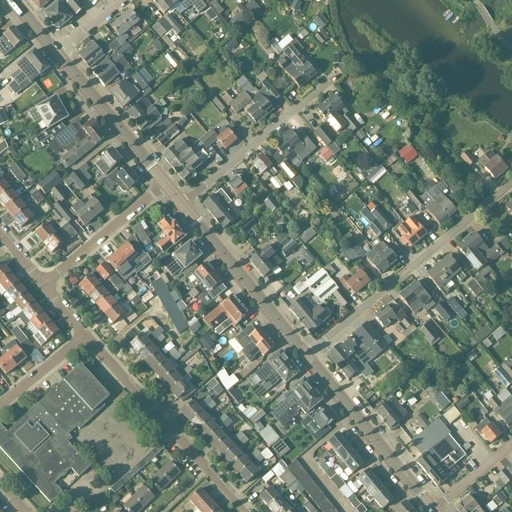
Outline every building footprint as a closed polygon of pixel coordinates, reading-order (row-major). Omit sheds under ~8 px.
[(31,0),(40,10),(46,4),(47,5),(48,4),(52,0),(31,0)] [(64,10),(70,18),(74,14),(76,16),(85,9),(77,0),(70,0),(66,4),(68,7),(64,10)] [(173,7),(166,0),(152,0),(164,15),(173,7)] [(200,0),(166,0),(173,7),(180,15),(185,10),(186,11),(192,6),(199,14),(206,7),(200,0)] [(298,10),(302,4),(297,0),(292,7),(298,10)] [(252,15),(261,9),(255,1),(246,7),(252,15)] [(70,18),(64,10),(58,3),(44,15),(56,29),(60,30),(72,20),(70,18)] [(212,22),(218,17),(211,9),(205,14),(212,22)] [(136,29),(134,26),(139,22),(131,12),(121,20),(129,30),(135,36),(140,32),(137,28),(136,29)] [(244,14),(237,16),(239,23),(246,22),(244,14)] [(183,30),(169,15),(164,20),(163,19),(152,29),(184,65),(188,61),(187,61),(189,59),(178,47),(183,43),(176,36),(183,30)] [(328,24),(320,15),(314,21),(322,29),(328,24)] [(129,30),(121,20),(111,27),(119,37),(116,39),(122,47),(126,44),(124,42),(128,38),(125,34),(129,30)] [(254,36),(265,49),(271,44),(256,25),(251,29),(255,35),(254,36)] [(24,41),(23,40),(24,39),(20,34),(19,35),(13,28),(4,36),(0,39),(0,42),(1,44),(0,44),(0,52),(4,57),(14,49),(24,41)] [(329,38),(320,29),(318,31),(319,32),(314,37),(322,45),(329,38)] [(96,43),(94,45),(93,43),(78,55),(89,69),(104,57),(113,50),(104,39),(98,45),(96,43)] [(292,64),(300,57),(298,54),(303,50),(295,39),(281,50),(292,64)] [(239,45),(234,40),(230,44),(234,49),(239,45)] [(127,44),(92,73),(104,87),(130,66),(124,59),(133,51),(127,44)] [(11,78),(16,83),(11,87),(17,95),(40,76),(49,69),(34,51),(25,59),(16,67),(20,71),(11,78)] [(300,57),(292,64),(293,64),(308,82),(316,75),(301,56),(300,57)] [(292,64),(289,66),(282,58),(277,62),(284,71),(293,81),(291,83),(293,86),(296,85),(299,89),(308,82),(293,64),(292,64)] [(201,74),(195,71),(192,77),(198,80),(201,74)] [(136,73),(125,82),(110,94),(122,109),(123,108),(127,114),(145,99),(144,98),(151,92),(136,73)] [(237,82),(247,94),(254,88),(244,76),(237,82)] [(261,83),(276,101),(283,95),(268,78),(261,83)] [(255,88),(247,95),(255,106),(265,117),(273,110),(270,106),(273,104),(269,100),(267,102),(264,99),(255,88)] [(255,106),(247,95),(244,92),(233,102),(225,91),(212,102),(221,113),(229,106),(236,115),(243,109),(247,113),(250,117),(248,119),(251,122),(253,120),(256,124),(265,117),(255,106)] [(381,97),(380,99),(374,93),(369,97),(374,103),(381,111),(390,103),(387,99),(384,101),(381,97)] [(359,126),(343,107),(334,96),(325,103),(345,127),(351,133),(359,126)] [(189,106),(198,106),(198,98),(189,97),(189,106)] [(41,119),(61,107),(62,105),(59,99),(57,99),(56,98),(36,109),(41,119)] [(145,99),(127,114),(134,123),(152,107),(145,99)] [(207,99),(198,106),(196,107),(201,114),(212,106),(207,99)] [(157,103),(152,107),(134,123),(141,131),(145,128),(149,131),(154,126),(161,121),(162,109),(157,103)] [(345,127),(325,103),(317,110),(327,122),(337,134),(345,127)] [(61,107),(41,119),(48,130),(68,118),(67,117),(68,115),(65,109),(63,109),(61,107)] [(0,126),(9,122),(3,110),(0,110),(0,126)] [(177,123),(157,140),(163,147),(180,133),(177,130),(188,120),(190,122),(194,119),(189,113),(177,123)] [(93,121),(83,129),(79,124),(82,122),(79,119),(54,139),(64,152),(65,151),(68,154),(61,159),(68,169),(96,146),(104,139),(97,131),(100,130),(93,121)] [(157,140),(177,123),(173,119),(170,122),(168,119),(155,129),(161,136),(156,140),(157,140)] [(335,140),(324,126),(315,134),(330,151),(335,147),(332,143),(335,140)] [(222,136),(219,139),(211,130),(207,134),(214,143),(217,141),(225,150),(237,141),(228,131),(224,127),(218,131),(222,136)] [(403,131),(399,135),(401,136),(395,141),(399,146),(408,137),(403,131)] [(297,133),(294,135),(291,132),(282,139),(301,161),(309,154),(306,150),(297,140),(300,137),(297,133)] [(214,143),(207,134),(198,141),(206,150),(214,143)] [(30,141),(35,147),(43,142),(38,136),(30,141)] [(180,142),(174,147),(172,144),(161,154),(163,157),(162,157),(169,165),(188,150),(192,147),(185,138),(181,142),(180,142)] [(301,161),(282,139),(274,146),(289,164),(281,170),(299,191),(303,187),(299,181),(301,180),(293,170),(297,168),(300,166),(302,163),(301,162),(301,161)] [(392,144),(375,158),(381,166),(385,163),(394,155),(398,151),(392,144)] [(400,151),(404,155),(409,151),(405,146),(400,151)] [(176,173),(183,181),(184,181),(188,186),(195,180),(191,175),(201,166),(216,154),(211,148),(205,153),(203,150),(196,156),(194,157),(190,161),(176,173)] [(324,148),(319,153),(326,160),(331,156),(324,148)] [(188,150),(169,165),(176,173),(190,161),(194,157),(196,156),(191,149),(189,151),(188,150)] [(112,150),(101,160),(94,165),(99,171),(104,176),(110,171),(122,161),(112,150)] [(475,161),(467,152),(460,158),(468,167),(475,161)] [(507,170),(497,158),(493,161),(486,154),(478,161),(484,169),(485,168),(495,180),(507,170)] [(394,155),(385,163),(388,167),(398,159),(394,155)] [(277,174),(271,167),(272,167),(262,156),(253,164),(262,175),(267,180),(270,177),(272,179),(277,174)] [(0,165),(2,168),(8,163),(4,158),(0,160),(0,165)] [(378,168),(373,161),(354,179),(358,184),(369,174),(370,175),(378,168)] [(26,178),(15,164),(9,170),(20,183),(26,178)] [(85,164),(77,170),(82,176),(90,169),(85,164)] [(367,179),(373,186),(387,173),(381,167),(367,179)] [(45,195),(66,177),(59,168),(54,172),(53,171),(37,185),(45,195)] [(112,174),(107,178),(114,186),(116,185),(123,192),(126,192),(129,190),(139,182),(128,168),(120,175),(117,170),(112,174)] [(81,178),(76,173),(70,178),(75,184),(82,192),(88,186),(81,178)] [(288,181),(281,173),(276,177),(283,185),(288,181)] [(238,177),(228,185),(237,197),(242,193),(241,192),(247,188),(238,177)] [(1,179),(0,180),(0,196),(9,189),(1,179)] [(433,201),(448,219),(456,212),(453,209),(456,206),(453,202),(450,204),(435,186),(426,193),(433,201)] [(59,202),(66,211),(61,204),(67,199),(57,187),(51,192),(59,202)] [(426,193),(421,187),(426,194),(421,198),(418,197),(412,190),(406,194),(420,211),(425,208),(439,226),(448,219),(433,201),(426,193)] [(9,189),(0,196),(0,201),(6,208),(17,199),(9,189)] [(221,190),(214,196),(203,205),(213,218),(231,202),(221,190)] [(34,201),(41,196),(37,191),(30,197),(34,201)] [(41,196),(34,201),(38,206),(45,200),(41,196)] [(84,207),(94,219),(103,211),(94,199),(93,200),(89,196),(85,200),(88,204),(84,207)] [(273,212),(280,207),(272,197),(265,203),(273,212)] [(25,209),(17,199),(6,208),(14,218),(25,209)] [(66,211),(59,202),(54,206),(56,209),(61,215),(66,211)] [(231,202),(213,218),(224,230),(242,215),(231,202)] [(370,213),(386,231),(386,232),(393,226),(377,208),(376,209),(371,203),(367,207),(371,213),(370,213)] [(94,219),(84,207),(80,210),(77,206),(73,210),(76,214),(75,215),(84,226),(94,219)] [(336,219),(343,212),(337,206),(330,212),(336,219)] [(25,209),(14,218),(22,228),(33,219),(25,209)] [(61,215),(56,209),(52,212),(60,222),(58,224),(61,229),(67,223),(61,215)] [(377,239),(386,231),(370,213),(366,216),(372,223),(367,227),(376,238),(369,244),(389,268),(398,261),(395,257),(397,255),(394,251),(391,253),(383,243),(382,244),(377,239)] [(414,228),(410,230),(410,231),(419,241),(421,240),(422,241),(426,238),(425,237),(427,235),(422,229),(424,226),(416,216),(409,222),(414,228)] [(150,242),(148,238),(150,237),(146,230),(147,229),(143,222),(139,224),(131,229),(139,243),(149,259),(161,251),(163,255),(174,247),(185,237),(173,223),(173,224),(168,218),(158,226),(163,232),(150,242)] [(251,218),(238,228),(244,235),(257,224),(251,218)] [(55,234),(43,244),(52,254),(53,253),(56,256),(61,251),(58,248),(63,244),(58,238),(72,228),(68,223),(61,229),(55,234)] [(43,244),(55,234),(46,224),(35,234),(43,244)] [(394,233),(400,240),(401,239),(401,238),(402,237),(412,248),(413,246),(414,247),(418,244),(417,243),(419,241),(410,231),(410,230),(405,224),(394,233)] [(311,227),(300,238),(306,244),(317,234),(311,227)] [(342,238),(362,261),(366,257),(365,257),(366,256),(359,248),(360,247),(348,233),(342,238)] [(474,233),(465,240),(484,262),(496,252),(500,256),(506,252),(498,243),(489,251),(474,233)] [(285,238),(270,250),(267,246),(256,256),(253,252),(247,257),(250,260),(249,262),(256,270),(274,255),(289,242),(285,238)] [(293,241),(281,252),(286,258),(298,247),(298,246),(301,243),(298,240),(295,243),(293,241)] [(457,247),(477,272),(486,265),(484,262),(465,240),(457,247)] [(174,257),(163,266),(172,277),(184,268),(185,269),(201,256),(190,243),(174,257)] [(369,244),(374,250),(366,257),(381,275),(389,268),(369,244)] [(127,245),(117,253),(127,264),(136,256),(141,262),(146,257),(139,245),(132,251),(127,245)] [(342,249),(346,253),(343,256),(350,264),(353,261),(357,265),(353,269),(358,275),(354,278),(362,288),(364,287),(365,288),(368,285),(368,284),(370,282),(365,277),(368,275),(359,264),(362,261),(347,245),(342,249)] [(127,264),(117,253),(107,262),(117,273),(127,264)] [(281,263),(274,255),(256,270),(264,278),(265,277),(269,282),(275,277),(271,272),(281,263)] [(466,278),(460,271),(448,257),(437,266),(449,280),(455,276),(460,282),(466,278)] [(0,281),(10,273),(2,263),(0,264),(0,281)] [(90,276),(79,286),(88,295),(99,286),(105,281),(107,279),(110,283),(117,277),(114,274),(114,273),(105,263),(96,271),(90,276)] [(190,287),(193,291),(214,273),(207,263),(200,269),(194,263),(183,273),(189,280),(196,274),(198,277),(191,284),(192,285),(190,287)] [(332,276),(336,273),(330,264),(326,268),(332,276)] [(449,280),(437,266),(426,275),(439,289),(445,296),(450,292),(444,285),(449,280)] [(314,296),(312,299),(308,294),(290,310),(300,322),(318,307),(318,306),(332,295),(339,289),(322,269),(308,281),(306,278),(294,287),(300,295),(307,288),(314,296)] [(151,284),(161,278),(157,272),(148,279),(151,284)] [(18,283),(10,273),(0,281),(0,286),(5,293),(18,283)] [(193,291),(190,294),(189,295),(193,300),(200,294),(204,298),(208,294),(214,301),(227,290),(221,283),(222,282),(214,273),(193,291)] [(473,280),(483,292),(489,286),(483,278),(479,274),(473,280)] [(354,278),(350,281),(345,276),(338,281),(347,292),(350,289),(355,295),(357,293),(358,294),(361,291),(360,290),(362,288),(354,278)] [(117,277),(110,283),(114,288),(121,282),(117,277)] [(161,278),(151,284),(154,289),(164,284),(161,278)] [(476,297),(483,292),(473,280),(467,286),(476,297)] [(121,282),(114,288),(119,292),(125,286),(121,282)] [(415,282),(407,289),(422,308),(431,300),(415,282)] [(18,283),(5,293),(14,303),(26,293),(18,283)] [(124,287),(128,294),(134,290),(129,284),(124,287)] [(167,289),(164,284),(154,289),(157,295),(167,289)] [(99,286),(88,295),(96,305),(107,295),(99,286)] [(141,298),(151,293),(148,287),(138,292),(141,298)] [(170,295),(167,289),(157,295),(160,300),(170,295)] [(350,302),(339,289),(332,295),(343,308),(350,302)] [(422,308),(407,289),(399,296),(414,314),(422,308)] [(12,313),(18,308),(22,313),(34,302),(26,293),(14,303),(8,308),(12,313)] [(116,305),(107,295),(96,305),(105,315),(116,305)] [(173,300),(170,295),(160,300),(163,306),(173,300)] [(141,300),(137,296),(131,302),(134,306),(141,300)] [(210,321),(214,326),(229,315),(240,305),(233,297),(214,312),(216,316),(210,321)] [(461,309),(452,298),(445,304),(454,315),(461,309)] [(173,300),(163,306),(166,311),(176,305),(173,300)] [(385,307),(380,312),(379,311),(377,311),(374,313),(374,315),(375,316),(374,317),(385,329),(396,319),(399,323),(406,317),(393,301),(385,307)] [(42,312),(34,302),(22,313),(30,322),(42,312)] [(439,302),(435,306),(443,314),(447,311),(439,302)] [(124,315),(116,305),(105,315),(113,325),(124,315)] [(176,305),(166,311),(169,317),(179,311),(176,305)] [(240,305),(229,315),(231,317),(215,331),(219,336),(233,324),(235,326),(248,315),(240,305)] [(318,307),(300,322),(310,335),(329,319),(331,317),(331,313),(328,309),(324,308),(321,310),(318,307)] [(182,316),(179,311),(169,317),(172,322),(182,316)] [(42,312),(30,322),(38,332),(50,322),(42,312)] [(182,316),(172,322),(175,328),(185,322),(182,316)] [(413,324),(407,317),(395,328),(401,334),(413,324)] [(193,333),(202,328),(197,318),(188,322),(193,333)] [(33,337),(41,347),(59,332),(50,322),(38,332),(38,333),(33,337)] [(185,322),(175,328),(179,335),(188,327),(185,322)] [(368,322),(346,340),(327,355),(338,368),(356,352),(360,350),(365,356),(383,340),(368,322)] [(440,340),(426,323),(417,330),(431,347),(440,340)] [(479,340),(491,330),(488,325),(475,335),(479,340)] [(14,337),(20,331),(17,327),(10,332),(14,337)] [(144,334),(142,335),(135,327),(129,332),(136,340),(132,344),(140,353),(141,353),(152,343),(155,340),(162,334),(158,330),(147,338),(144,334)] [(260,328),(249,338),(243,332),(234,340),(242,350),(241,352),(245,357),(251,353),(257,347),(268,337),(260,328)] [(24,336),(20,331),(14,337),(18,341),(24,336)] [(198,341),(207,351),(214,345),(210,340),(212,338),(208,333),(206,335),(198,341)] [(162,334),(155,340),(158,344),(165,339),(162,334)] [(24,336),(18,341),(30,356),(36,351),(24,336)] [(251,353),(245,357),(250,363),(256,359),(255,357),(257,355),(256,353),(259,350),(265,356),(276,346),(268,337),(257,347),(251,353)] [(388,347),(388,346),(383,340),(365,356),(370,362),(388,347)] [(159,352),(152,343),(141,353),(148,362),(159,352)] [(12,351),(7,346),(2,350),(6,356),(16,367),(26,359),(17,347),(12,351)] [(177,353),(173,348),(166,354),(170,358),(177,353)] [(267,364),(253,375),(262,386),(277,373),(290,363),(280,351),(266,363),(267,364)] [(159,352),(148,362),(156,371),(167,361),(159,352)] [(356,352),(338,368),(348,380),(367,364),(356,352)] [(177,353),(170,358),(174,363),(181,357),(177,353)] [(16,367),(6,356),(0,360),(0,367),(6,375),(16,367)] [(217,363),(213,357),(209,360),(214,366),(217,363)] [(175,370),(167,361),(156,371),(164,380),(175,370)] [(204,361),(197,367),(200,372),(207,365),(204,361)] [(511,367),(507,361),(500,366),(511,380),(511,367)] [(277,373),(262,386),(267,391),(279,381),(279,382),(282,379),(286,384),(299,373),(290,363),(277,373)] [(423,388),(411,373),(404,365),(399,370),(408,382),(409,381),(414,387),(406,394),(410,399),(423,388)] [(67,441),(70,438),(68,435),(76,428),(78,430),(105,406),(102,403),(110,396),(81,366),(8,433),(0,425),(0,424),(0,447),(51,503),(62,493),(54,484),(62,477),(63,478),(67,475),(66,474),(83,458),(67,441)] [(179,375),(175,370),(164,380),(171,389),(193,370),(190,366),(179,375)] [(217,374),(227,390),(240,382),(235,374),(230,377),(225,369),(217,374)] [(179,399),(182,402),(189,396),(186,393),(191,389),(187,384),(197,375),(193,370),(171,389),(172,389),(171,390),(179,399)] [(511,382),(502,371),(495,377),(506,388),(511,382)] [(400,389),(396,383),(394,384),(387,375),(374,385),(375,386),(371,390),(376,396),(380,392),(386,400),(400,389)] [(224,391),(219,385),(214,379),(204,387),(209,393),(212,390),(218,396),(224,391)] [(283,396),(287,400),(270,414),(276,420),(313,390),(304,379),(291,390),(283,396)] [(236,389),(231,392),(238,403),(243,399),(236,389)] [(322,401),(313,390),(276,420),(282,428),(299,414),(297,412),(300,409),(305,415),(322,401)] [(246,400),(250,406),(259,399),(254,393),(246,400)] [(511,415),(502,404),(502,403),(495,395),(487,402),(494,410),(493,411),(502,421),(500,423),(503,428),(506,426),(509,429),(511,426),(511,415)] [(511,397),(511,396),(502,403),(502,404),(511,415),(511,397)] [(209,397),(202,403),(206,407),(213,401),(209,397)] [(394,398),(385,405),(382,403),(374,410),(376,413),(375,413),(383,422),(401,407),(394,398)] [(459,412),(470,403),(465,398),(455,407),(459,412)] [(482,405),(477,399),(473,402),(478,409),(475,412),(480,418),(484,416),(489,412),(483,405),(482,405)] [(213,401),(206,407),(210,412),(217,405),(213,401)] [(194,403),(183,412),(191,421),(191,420),(202,410),(206,407),(202,403),(199,406),(195,402),(194,403)] [(250,407),(245,410),(241,405),(238,408),(242,413),(248,420),(249,419),(256,414),(250,407)] [(408,415),(401,407),(383,422),(390,430),(392,432),(400,426),(397,423),(408,415)] [(443,416),(451,425),(461,416),(454,407),(443,416)] [(328,408),(312,421),(320,432),(327,426),(328,427),(337,419),(328,408)] [(202,410),(191,420),(199,429),(211,419),(202,410)] [(256,414),(249,419),(254,425),(266,416),(261,410),(256,414)] [(423,427),(429,422),(422,414),(416,419),(423,427)] [(222,426),(229,420),(225,415),(218,421),(222,426)] [(211,419),(199,429),(208,439),(219,428),(211,419)] [(500,436),(491,425),(486,419),(474,429),(479,434),(481,433),(490,444),(500,436)] [(229,420),(222,426),(225,429),(232,423),(229,420)] [(466,456),(449,435),(448,436),(436,421),(430,426),(425,430),(410,442),(423,457),(416,462),(437,487),(451,476),(459,469),(455,464),(466,456)] [(208,439),(216,448),(227,437),(222,432),(225,429),(222,426),(219,428),(208,439)] [(280,439),(269,426),(259,434),(270,447),(280,439)] [(238,443),(245,436),(240,432),(234,438),(238,443)] [(328,444),(332,449),(327,453),(331,458),(336,454),(347,444),(340,434),(328,444)] [(249,441),(245,436),(238,443),(242,447),(249,441)] [(227,437),(216,448),(224,456),(235,446),(227,437)] [(280,439),(270,447),(272,446),(278,453),(285,447),(279,440),(280,439)] [(111,489),(115,494),(124,486),(165,448),(160,443),(119,481),(120,481),(111,489)] [(347,444),(336,454),(340,459),(337,462),(341,466),(339,467),(339,468),(356,454),(347,444)] [(243,455),(235,446),(224,456),(232,465),(243,455)] [(261,454),(254,460),(258,464),(264,459),(265,460),(269,460),(273,457),(266,449),(261,454)] [(254,460),(261,454),(256,450),(250,456),(254,460)] [(359,458),(356,454),(339,468),(343,472),(348,468),(352,474),(364,464),(363,464),(365,462),(365,460),(363,457),(361,457),(359,458)] [(251,463),(243,455),(232,465),(240,474),(251,463)] [(323,458),(317,463),(320,467),(326,462),(323,458)] [(295,460),(286,468),(287,469),(291,474),(300,466),(295,460)] [(170,462),(160,472),(170,483),(181,473),(170,462)] [(286,468),(282,463),(281,462),(271,471),(287,489),(296,480),(295,479),(291,474),(287,469),(286,468)] [(251,463),(240,474),(239,474),(248,483),(259,472),(251,463)] [(304,471),(300,466),(291,474),(295,479),(304,471)] [(328,477),(334,472),(331,468),(325,473),(328,477)] [(511,480),(511,478),(505,470),(496,477),(505,487),(511,480)] [(308,476),(304,471),(295,479),(296,480),(299,484),(308,476)] [(366,490),(377,481),(369,471),(358,480),(366,490)] [(170,483),(160,472),(150,481),(161,492),(170,483)] [(262,479),(266,483),(270,479),(269,479),(273,476),(270,472),(262,479)] [(337,475),(334,472),(328,477),(331,480),(337,475)] [(312,481),(308,476),(299,484),(302,488),(312,481)] [(302,488),(299,484),(296,480),(287,489),(292,494),(296,490),(300,494),(304,491),(302,488)] [(316,486),(312,481),(302,488),(304,491),(305,490),(307,494),(316,486)] [(385,490),(377,481),(366,490),(370,496),(367,499),(370,503),(374,500),(385,490)] [(275,485),(272,488),(271,488),(260,498),(268,507),(279,497),(285,491),(281,488),(279,490),(275,485)] [(356,498),(353,495),(345,485),(339,490),(350,503),(356,498)] [(145,486),(134,497),(144,508),(155,498),(145,486)] [(316,486),(307,494),(311,499),(320,491),(316,486)] [(198,510),(210,499),(202,489),(190,500),(198,510)] [(385,490),(374,500),(382,510),(394,501),(385,490)] [(324,496),(320,491),(311,499),(315,504),(324,496)] [(507,499),(501,492),(493,500),(498,507),(507,499)] [(474,493),(469,497),(455,509),(457,511),(473,511),(483,504),(474,493)] [(324,496),(315,504),(319,509),(329,501),(324,496)] [(139,511),(144,508),(134,497),(124,506),(129,511),(139,511)] [(283,501),(279,497),(268,507),(273,511),(280,511),(290,503),(285,498),(283,501)] [(210,499),(198,510),(200,511),(214,511),(219,508),(210,499)] [(325,511),(333,506),(329,501),(319,509),(321,511),(325,511)] [(316,511),(309,502),(304,507),(308,511),(316,511)] [(406,502),(394,511),(412,511),(414,511),(406,502)] [(295,508),(290,503),(280,511),(298,511),(299,511),(298,511),(297,511),(293,511),(292,511),(295,508)]
